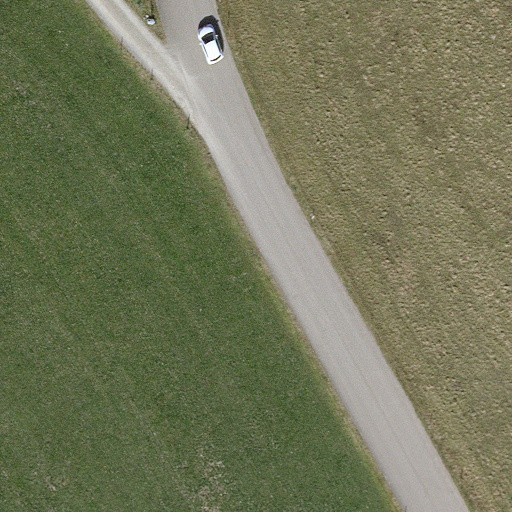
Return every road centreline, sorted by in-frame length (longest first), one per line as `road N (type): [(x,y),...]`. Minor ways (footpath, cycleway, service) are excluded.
road 1 (residential): [(178,0),(200,98),(432,511)]
road 2 (track): [(105,0),(200,98)]
